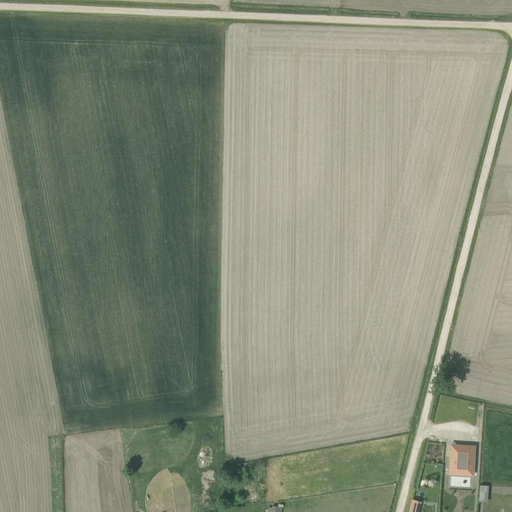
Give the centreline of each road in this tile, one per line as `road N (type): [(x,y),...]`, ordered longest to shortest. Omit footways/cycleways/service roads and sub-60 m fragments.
road 1 (track): [(511,30),(0,8)]
road 2 (track): [(400,511),(511,69)]
